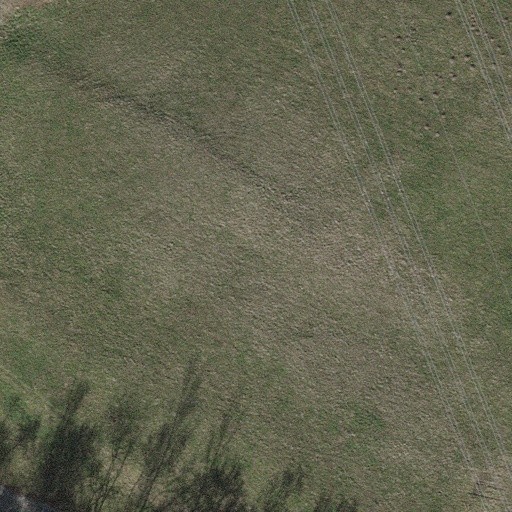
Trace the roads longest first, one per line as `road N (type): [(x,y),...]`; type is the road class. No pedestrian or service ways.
road 1 (unclassified): [(186,511),(126,472),(0,454)]
road 2 (track): [(126,472),(0,368)]
